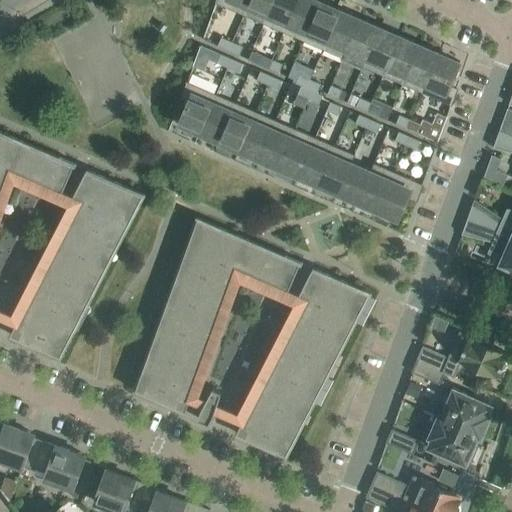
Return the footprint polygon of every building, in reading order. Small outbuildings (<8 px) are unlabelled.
[(216,0),(216,2),(244,14),(250,0),(216,0)] [(250,0),(244,14),(264,23),(274,0),(250,0)] [(274,0),(264,23),(284,31),(297,0),(274,0)] [(314,0),(297,0),(284,31),(304,40),(320,2),(314,0)] [(320,2),(304,40),(324,49),(340,11),(320,2)] [(340,11),(324,49),(343,57),(360,20),(340,11)] [(343,57),(342,61),(362,69),(363,66),(380,28),(360,20),(343,57)] [(380,28),(363,66),(383,74),(399,37),(380,28)] [(221,37),(218,46),(228,51),(232,42),(221,37)] [(399,37),(383,74),(403,83),(419,45),(399,37)] [(239,55),(243,47),(232,42),(228,51),(239,55)] [(419,45),(403,83),(423,92),(439,54),(419,45)] [(221,54),(217,63),(228,67),(232,58),(221,54)] [(261,54),(257,63),(268,68),(272,59),(261,54)] [(451,104),(457,89),(449,86),(459,63),(439,54),(423,92),(451,104)] [(239,72),(242,63),(232,58),(228,67),(239,72)] [(279,73),(283,64),(272,59),(268,68),(279,73)] [(260,71),(256,80),(267,85),(271,76),(260,71)] [(300,74),(296,83),(301,86),(307,88),(310,79),(300,74)] [(278,89),(282,80),(271,76),(267,85),(278,89)] [(317,93),(321,84),(310,79),(307,88),(312,90),(317,93)] [(189,101),(179,124),(199,133),(216,95),(187,83),(181,98),(189,101)] [(327,94),(338,99),(342,90),(331,85),(327,94)] [(301,86),(297,94),(308,99),(312,90),(307,88),(301,86)] [(319,104),(322,98),(323,95),(317,93),(312,90),(308,99),(319,104)] [(219,141),(235,104),(216,95),(199,133),(219,141)] [(360,97),(356,106),(367,111),(371,102),(360,97)] [(371,102),(367,111),(386,120),(392,107),(373,98),(371,102)] [(342,106),(331,102),(327,111),(338,115),(342,106)] [(239,150),(255,112),(235,104),(219,141),(239,150)] [(259,159),(275,121),(255,112),(239,150),(259,159)] [(359,114),(355,123),(366,128),(370,119),(359,114)] [(400,115),(396,124),(407,128),(410,119),(400,115)] [(377,132),(381,123),(370,119),(366,128),(377,132)] [(418,133),(421,124),(410,119),(407,128),(418,133)] [(421,124),(418,133),(438,142),(438,140),(443,127),(423,119),(421,124)] [(279,167),(295,130),(275,121),(259,159),(279,167)] [(298,176),(315,138),(295,130),(279,167),(298,176)] [(511,135),(499,130),(493,148),(511,152),(511,135)] [(399,131),(395,140),(405,145),(409,136),(399,131)] [(61,194),(74,164),(0,132),(0,199),(10,172),(61,194)] [(416,150),(420,141),(409,136),(405,145),(416,150)] [(318,185),(335,147),(315,138),(298,176),(318,185)] [(352,163),(355,156),(335,147),(318,185),(338,193),(351,163),(352,163)] [(371,172),(370,171),(352,163),(351,163),(338,193),(358,202),(371,172)] [(373,164),(370,171),(371,172),(358,202),(377,210),(394,173),(373,164)] [(135,191),(86,170),(72,198),(79,201),(15,326),(10,335),(57,355),(59,356),(68,327),(73,329),(75,330),(75,329),(73,328),(82,301),(87,303),(88,303),(89,302),(87,301),(96,274),(100,276),(102,276),(103,275),(101,275),(109,247),(114,249),(116,250),(116,249),(115,248),(123,221),(128,223),(130,223),(130,222),(129,221),(137,192),(135,191)] [(398,219),(408,196),(417,200),(422,185),(394,173),(377,210),(398,219)] [(504,219),(474,200),(468,217),(511,236),(511,210),(508,210),(504,219)] [(501,264),(511,268),(511,236),(468,217),(462,234),(494,242),(490,252),(502,260),(501,264)] [(300,263),(206,222),(203,221),(188,247),(186,246),(186,247),(187,248),(192,250),(178,275),(176,275),(176,276),(177,277),(182,279),(168,303),(166,303),(165,304),(167,305),(172,307),(157,332),(156,331),(155,332),(157,333),(161,335),(147,360),(145,359),(145,360),(146,361),(151,364),(136,390),(139,391),(185,411),(189,402),(189,401),(236,270),(287,292),(300,263)] [(361,289),(312,268),(298,297),(305,300),(241,424),(236,433),(283,454),(282,455),(287,457),(372,292),(361,288),(361,289)] [(445,356),(423,346),(418,359),(445,371),(453,375),(460,360),(483,370),(483,374),(484,377),(488,378),(491,378),(494,375),(496,376),(499,369),(503,369),(505,367),(507,364),(507,361),(504,358),(506,353),(470,337),(467,335),(463,335),(460,336),(458,339),(456,343),(456,342),(450,356),(451,356),(449,359),(445,357),(445,356)] [(412,372),(439,383),(445,371),(418,359),(412,372)] [(411,381),(405,393),(417,398),(422,386),(411,381)] [(480,436),(489,415),(486,414),(490,406),(458,392),(459,390),(453,387),(444,408),(446,408),(442,417),(442,418),(478,434),(477,435),(480,436)] [(198,419),(209,423),(214,415),(222,391),(213,388),(201,409),(198,419)] [(433,438),(430,446),(461,460),(460,462),(466,465),(475,445),(473,444),(477,435),(478,434),(442,418),(442,417),(440,416),(431,437),(433,438)] [(33,437),(34,434),(0,421),(0,458),(22,467),(23,464),(33,437)] [(392,429),(387,442),(412,453),(418,441),(392,429)] [(85,456),(33,437),(23,464),(46,472),(44,478),(73,488),(85,456)] [(86,487),(92,470),(85,468),(79,485),(86,487)] [(438,480),(454,487),(459,475),(443,468),(438,480)] [(158,488),(106,469),(94,502),(123,511),(126,506),(140,511),(149,511),(157,490),(158,488)] [(92,470),(86,487),(94,490),(100,473),(92,470)] [(405,484),(377,472),(372,484),(435,511),(458,511),(460,511),(461,508),(461,505),(457,502),(460,496),(424,480),(421,479),(418,478),(414,480),(412,482),(411,486),(410,485),(410,487),(405,485),(405,484)] [(367,496),(395,508),(395,507),(400,509),(399,511),(435,511),(372,484),(367,496)] [(209,511),(210,509),(157,490),(149,511),(209,511)]
